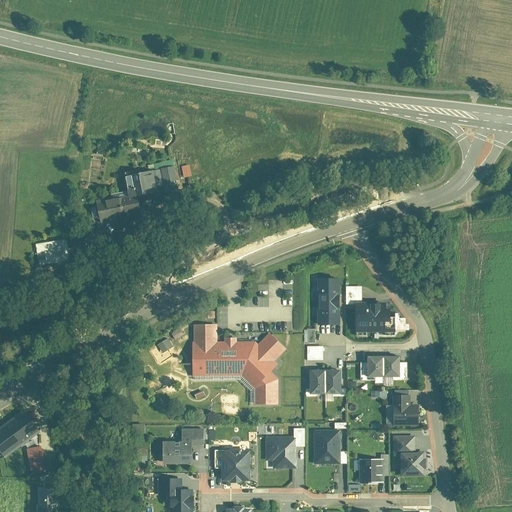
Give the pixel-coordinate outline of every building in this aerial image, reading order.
[(175,165),(126,174),(130,195),(179,186),(175,165)] [(160,191),(162,205),(174,204),(173,190),(160,191)] [(96,206),(100,224),(142,215),(138,198),(96,206)] [(35,240),(39,267),(69,263),(65,236),(35,240)] [(340,279),(319,279),(320,325),(340,325),(340,279)] [(394,305),(357,305),(358,332),(394,331),(394,305)] [(193,343),(193,382),(241,381),(251,393),(251,407),(280,407),(279,382),(273,373),(278,366),(276,363),(287,351),(271,334),(260,343),(238,343),(238,339),(225,339),(225,342),(218,342),(218,326),(194,325),(194,343),(193,343)] [(384,359),(367,359),(367,380),(385,380),(384,359)] [(384,359),(385,380),(401,380),(401,359),(384,359)] [(325,371),(312,372),(313,394),(326,393),(325,371)] [(325,371),(326,393),(339,393),(338,371),(325,371)] [(411,397),(394,397),(395,429),(419,428),(418,408),(411,408),(411,397)] [(25,410),(0,427),(0,452),(5,459),(42,433),(25,410)] [(205,431),(181,432),(182,444),(206,443),(205,431)] [(340,432),(317,432),(317,462),(340,462),(340,432)] [(403,477),(426,477),(425,454),(417,455),(417,438),(395,439),(396,456),(402,456),(403,477)] [(293,439),(267,439),(268,461),(274,462),(275,468),(298,468),(297,450),(293,450),(293,439)] [(227,456),(222,456),(222,483),(249,482),(249,442),(227,443),(227,456)] [(182,444),(164,444),(164,464),(194,463),(193,443),(182,444)] [(41,447),(29,450),(31,468),(37,467),(39,476),(46,474),(41,447)] [(381,459),(359,459),(359,485),(374,485),(374,482),(382,481),(382,476),(381,459)] [(171,511),(194,511),(193,491),(182,490),(181,480),(160,480),(161,496),(171,496),(171,511)] [(54,511),(54,490),(40,490),(40,511),(54,511)]
